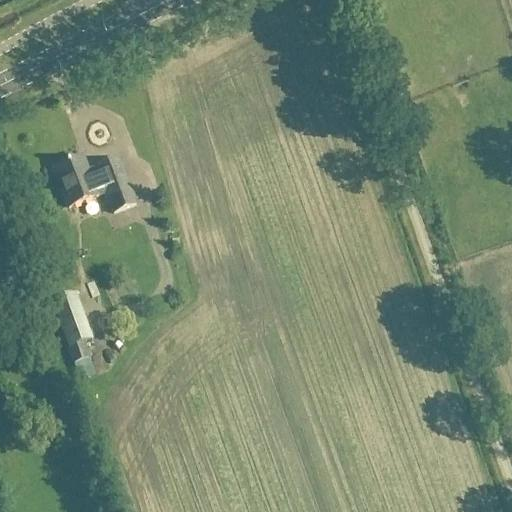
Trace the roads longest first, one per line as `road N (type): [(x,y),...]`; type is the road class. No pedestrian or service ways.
road 1 (unclassified): [(511,484),(333,0)]
road 2 (secondary): [(0,86),(172,0)]
